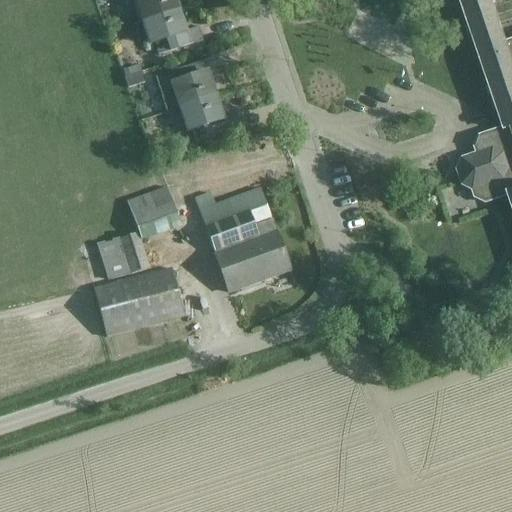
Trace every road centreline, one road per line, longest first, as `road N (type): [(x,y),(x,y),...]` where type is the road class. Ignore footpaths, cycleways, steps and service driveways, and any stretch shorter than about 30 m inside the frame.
road 1 (unclassified): [(0,426),(317,316),(338,277),(335,243),(251,0)]
road 2 (unknown): [(231,350),(176,169)]
